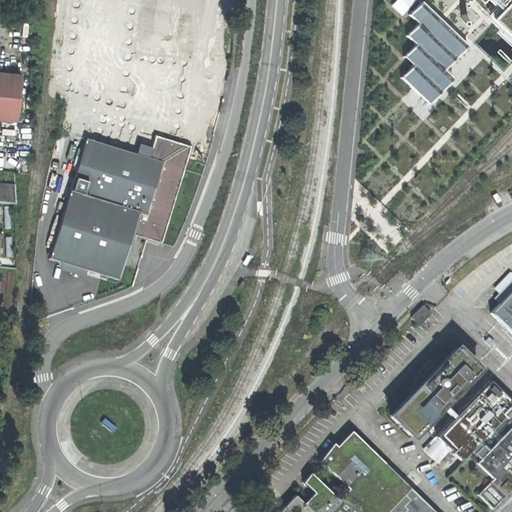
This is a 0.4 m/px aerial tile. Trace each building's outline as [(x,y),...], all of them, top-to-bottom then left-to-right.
[(511,0),(468,0),(486,17),(464,39),(423,0),(422,0),(407,16),(418,26),(407,37),(418,48),(410,57),(419,66),(407,78),(468,137),(511,92),(511,0)] [(19,74),(0,72),(0,122),(15,124),(19,74)] [(111,141),(133,148),(140,128),(117,121),(111,141)] [(46,255),(114,277),(128,231),(157,241),(164,218),(187,144),(152,133),(145,155),(82,136),(46,255)] [(12,183),(0,182),(0,200),(10,202),(12,183)] [(249,257),(248,256),(242,265),(245,267),(250,260),(251,258),(249,257)] [(511,287),(488,312),(511,335),(511,287)] [(418,324),(431,314),(424,305),(411,315),(418,324)] [(415,376),(420,381),(386,414),(408,436),(474,370),(453,349),(434,368),(429,363),(415,376)] [(486,381),(433,436),(448,451),(459,462),(511,407),(486,381)] [(511,422),(474,463),(490,479),(474,497),(489,510),(511,485),(511,422)] [(316,495),(305,505),(312,511),(389,511),(411,490),(352,433),(337,448),(334,445),(318,462),(348,490),(338,501),(312,475),(304,483),(316,495)] [(434,464),(448,451),(433,436),(420,449),(434,464)] [(433,511),(411,490),(389,511),(433,511)] [(312,511),(305,505),(296,496),(289,504),(281,511),(312,511)]
